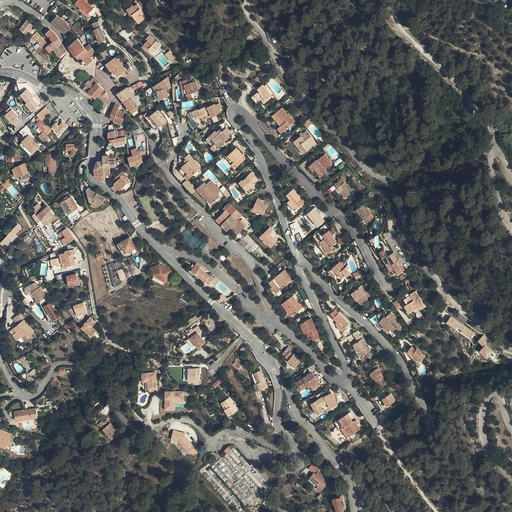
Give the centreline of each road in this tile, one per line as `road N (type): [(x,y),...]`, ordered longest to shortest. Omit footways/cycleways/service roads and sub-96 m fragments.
road 1 (residential): [(263,353),(277,382),(277,423),(293,453),(233,432),(210,439),(183,420),(137,431),(120,416),(105,372),(93,365),(60,363),(29,395),(12,384),(0,357)]
road 2 (residential): [(511,349),(447,294),(409,238),(389,181),(366,168),(315,109),(246,14),(245,0)]
road 3 (residential): [(389,290),(348,226),(237,108),(232,116),(259,155),(300,260)]
road 4 (residential): [(511,510),(433,444),(402,365),(300,260)]
road 5 (residential): [(275,322),(250,260),(164,167)]
road 6 (residential): [(354,511),(347,477),(263,353)]
road 7 (residential): [(97,122),(112,105),(107,88),(43,20),(15,1),(0,6)]
road 8 (residential): [(167,256),(89,175),(97,122)]
road 9 (residential): [(263,353),(167,256)]
road 10 (residential): [(275,322),(220,274),(187,254),(167,256)]
road 11 (residential): [(300,260),(345,380)]
